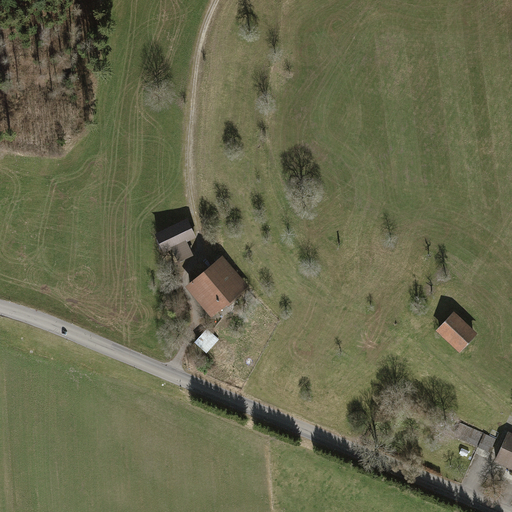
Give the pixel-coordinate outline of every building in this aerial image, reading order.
[(186,221),(157,235),(165,251),(173,247),(180,262),(192,256),(185,242),(194,237),(186,221)] [(223,260),(190,288),(211,314),(245,286),(223,260)] [(455,312),(439,331),(464,352),(480,333),(455,312)] [(208,339),(204,335),(197,342),(208,352),(219,338),(214,333),(208,339)] [(492,450),(497,436),(462,424),(457,438),(492,450)] [(511,433),(497,461),(511,468),(511,433)]
